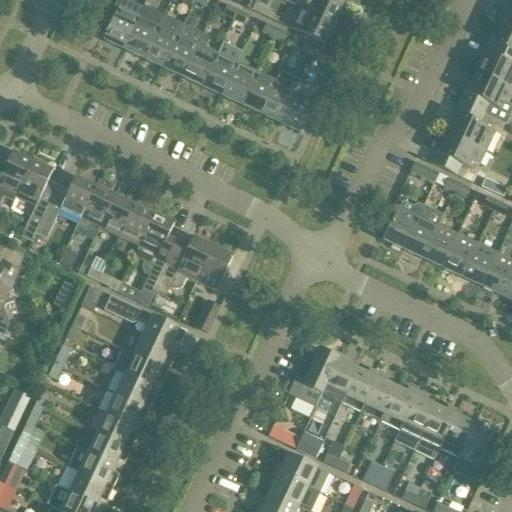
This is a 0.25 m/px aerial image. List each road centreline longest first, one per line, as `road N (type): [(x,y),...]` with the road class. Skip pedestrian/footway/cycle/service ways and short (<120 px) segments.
road 1 (residential): [(318,249),(254,203),(10,82)]
road 2 (residential): [(327,256),(375,152),(417,108),(469,0)]
road 3 (residential): [(191,511),(318,249)]
road 4 (residential): [(511,389),(493,367),(327,256)]
